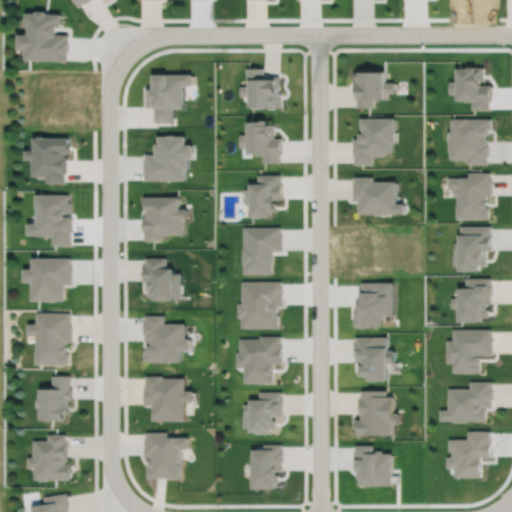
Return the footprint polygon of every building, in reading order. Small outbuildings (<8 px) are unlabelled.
[(26,10),(25,24),(28,24),(27,32),(18,31),(17,47),(26,47),(25,57),(67,59),(67,51),(68,51),(69,41),(67,41),(68,33),(57,32),(57,25),(61,25),(62,12),(46,11),(46,9),(36,8),(36,11),(26,10)] [(248,66),(248,80),(249,80),(249,85),(241,85),(241,95),(251,95),(251,107),(263,107),(263,105),(282,105),(282,91),(281,91),(281,75),(265,75),(265,66),(248,66)] [(458,68),(458,81),(450,81),(450,93),(458,93),(458,99),(473,99),(473,109),(489,109),(489,100),(491,100),(491,84),(482,84),(482,79),(484,79),(484,67),(478,67),(478,66),(469,66),(469,68),(458,68)] [(360,70),(360,71),(355,71),(355,84),(356,84),(356,97),(358,97),(358,106),(375,106),(375,97),(388,97),(388,91),(396,91),(396,81),(386,81),(386,69),(360,70)] [(147,88),(147,106),(155,106),(155,120),(174,120),(174,106),(185,106),(185,84),(193,84),(193,72),(170,72),(155,72),(155,82),(152,82),(152,87),(151,87),(151,88),(147,88)] [(362,116),(362,128),(363,128),(363,132),(361,132),(361,138),(354,138),(354,155),(356,155),(356,163),(374,163),(374,155),(385,155),(385,151),(393,151),(393,142),(396,142),(396,117),(362,116)] [(452,117),(452,130),(449,130),(449,150),(450,150),(450,158),(468,158),(468,162),(488,162),(488,155),(490,155),(490,144),(488,144),(488,137),(487,137),(487,133),(490,133),(490,128),(493,128),(493,117),(452,117)] [(240,133),(240,146),(249,146),(250,152),(264,151),(264,161),(281,161),(281,153),(283,153),(283,137),(276,137),(276,123),(269,123),(269,118),(261,118),(261,120),(249,120),(250,133),(240,133)] [(159,135),(159,142),(156,142),(156,153),(147,153),(147,162),(145,162),(145,179),(185,179),(185,167),(189,167),(189,157),(194,157),(194,143),(186,143),(186,134),(176,134),(169,134),(159,135)] [(34,136),(34,149),(26,149),(26,158),(32,158),(32,175),(47,175),(47,181),(65,181),(65,173),(67,173),(67,171),(68,171),(68,158),(67,158),(67,155),(65,155),(65,151),(72,151),(72,143),(69,143),(69,136),(45,136),(45,135),(38,135),(38,136),(34,136)] [(449,176),(449,188),(457,188),(457,196),(458,196),(458,203),(457,203),(457,217),(489,217),(489,207),(488,207),(488,199),(487,199),(487,195),(492,195),(492,179),(491,179),(491,171),(470,171),(470,177),(449,176)] [(246,188),(246,204),(250,204),(250,215),(252,215),(252,216),(272,216),(272,210),(277,210),(277,202),(275,202),(275,198),(283,198),(283,182),(282,182),(282,174),(259,174),(259,183),(252,183),(252,188),(246,188)] [(356,176),(356,183),(354,183),(355,199),(360,199),(360,212),(378,212),(378,214),(390,214),(390,212),(406,212),(406,203),(398,203),(397,180),(375,180),(375,175),(356,176)] [(36,193),(37,222),(28,222),(28,234),(53,233),(53,244),(70,244),(70,231),(72,231),(72,215),(64,215),(64,212),(70,211),(70,201),(69,201),(69,193),(36,193)] [(145,196),(145,206),(148,206),(148,216),(145,216),(145,231),(146,231),(146,239),(165,239),(165,233),(184,233),(184,218),(188,218),(188,208),(181,208),(181,196),(145,196)] [(461,225),(461,234),(460,234),(460,242),(455,242),(455,265),(461,265),(461,270),(481,270),(481,265),(484,265),(487,265),(487,250),(493,250),(493,234),(492,234),(492,225),(461,225)] [(244,226),(244,273),(273,273),(273,263),(274,263),(274,250),(283,250),(283,234),(282,234),(282,226),(244,226)] [(33,257),(33,268),(25,268),(25,281),(33,281),(34,300),(65,299),(65,284),(74,283),(74,266),(72,266),(72,257),(33,257)] [(147,257),(147,265),(145,265),(145,281),(149,281),(149,296),(156,296),(156,299),(175,299),(175,297),(182,297),(182,273),(175,272),(175,268),(167,268),(168,257),(147,257)] [(467,277),(467,287),(461,287),(461,297),(452,297),(452,307),(461,307),(461,321),(482,321),(482,316),(490,316),(490,308),(488,308),(488,304),(492,304),(492,296),(493,296),(493,285),(492,285),(492,277),(467,277)] [(243,280),(243,302),(239,302),(239,317),(242,317),(242,327),(280,327),(280,314),(278,314),(278,310),(279,310),(279,305),(283,305),(283,288),(283,280),(243,280)] [(363,281),(363,295),(361,295),(361,304),(360,304),(360,312),(355,312),(355,325),(364,325),(364,326),(385,326),(385,316),(390,316),(390,315),(394,315),(395,282),(363,281)] [(39,312),(39,323),(30,323),(30,335),(38,335),(38,364),(70,364),(70,353),(69,353),(69,346),(68,346),(68,342),(73,342),(73,326),(72,326),(72,312),(39,312)] [(146,315),(146,322),(145,322),(145,334),(146,334),(146,341),(152,341),(152,345),(149,345),(148,350),(145,350),(145,361),(182,361),(182,349),(191,349),(191,338),(187,338),(187,323),(165,323),(166,315),(146,315)] [(448,339),(448,362),(454,362),(454,371),(461,371),(461,372),(473,372),(473,371),(481,371),(481,360),(480,360),(480,356),(477,356),(477,354),(493,354),(493,337),(492,337),(492,328),(453,328),(453,339),(448,339)] [(240,338),(240,352),(237,352),(238,367),(245,367),(246,382),(274,382),(274,363),(283,363),(283,346),(282,346),(282,335),(261,335),(261,338),(240,338)] [(356,336),(356,344),(355,344),(355,355),(356,355),(356,362),(365,362),(365,366),(362,366),(362,376),(366,376),(370,376),(370,381),(389,381),(389,363),(395,363),(395,350),(389,350),(389,337),(356,336)] [(54,375),(54,388),(43,388),(43,421),(68,421),(68,413),(71,413),(71,404),(70,404),(70,399),(74,399),(74,388),(72,388),(72,375),(54,375)] [(146,375),(146,388),(145,388),(145,405),(153,405),(153,420),(185,420),(186,402),(194,402),(194,391),(186,391),(186,378),(164,378),(164,375),(146,375)] [(441,410),(441,420),(456,420),(456,422),(468,422),(468,420),(487,420),(487,408),(483,408),(483,407),(492,407),(492,400),(494,400),(494,389),(492,389),(492,381),(470,381),(470,388),(449,388),(449,410),(441,410)] [(362,390),(362,398),(361,398),(361,416),(362,416),(362,420),(355,420),(355,428),(358,428),(358,435),(393,435),(393,424),(400,424),(400,413),(394,413),(394,397),(387,397),(387,390),(362,390)] [(260,391),(260,400),(252,400),(252,404),(244,404),(244,428),(252,428),(252,433),(262,433),(262,434),(271,434),(271,431),(274,431),(274,429),(277,429),(277,420),(275,420),(275,416),(284,416),(284,399),(283,399),(282,391),(260,391)] [(491,430),(469,430),(469,438),(450,438),(450,450),(453,450),(453,456),(448,456),(448,466),(456,466),(456,475),(482,475),(482,455),(492,455),(492,440),(491,440),(491,430)] [(147,432),(147,440),(145,440),(145,456),(151,456),(151,461),(151,468),(149,468),(149,478),(182,478),(182,465),(181,465),(181,457),(181,449),(190,449),(190,438),(168,438),(168,432),(147,432)] [(67,434),(49,434),(49,440),(35,440),(35,457),(29,457),(29,468),(36,468),(36,479),(41,479),(41,481),(47,481),(47,479),(72,479),(72,473),(74,473),(74,464),(67,464),(67,460),(68,460),(68,442),(67,442),(67,434)] [(264,444),(264,450),(254,450),(254,464),(250,464),(250,476),(254,476),(254,489),(277,489),(277,483),(280,483),(280,475),(278,475),(278,471),(283,471),(283,464),(284,464),(284,452),(282,452),(282,444),(264,444)] [(357,446),(356,454),(355,454),(355,470),(358,470),(358,471),(362,471),(362,487),(379,487),(379,486),(393,486),(393,454),(383,454),(383,451),(374,451),(374,446),(357,446)] [(31,507),(31,511),(69,511),(69,510),(70,510),(68,493),(45,497),(46,506),(39,507),(39,506),(31,507)]
